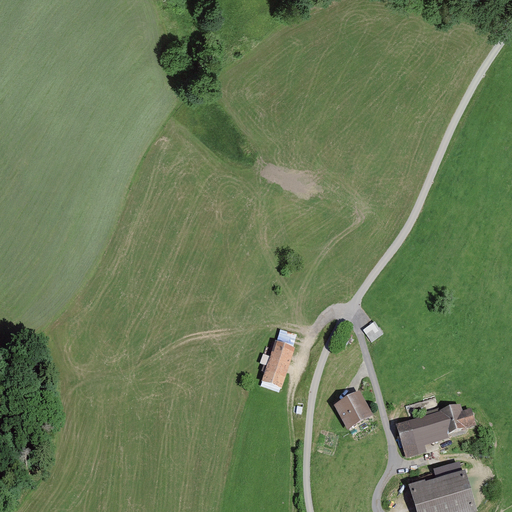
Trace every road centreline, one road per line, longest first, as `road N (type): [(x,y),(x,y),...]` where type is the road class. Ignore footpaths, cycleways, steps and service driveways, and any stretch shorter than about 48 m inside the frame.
road 1 (unclassified): [(310,511),(311,407),(325,353),(407,228),(464,103),(511,28)]
road 2 (track): [(132,371),(191,337),(269,324),(314,331)]
